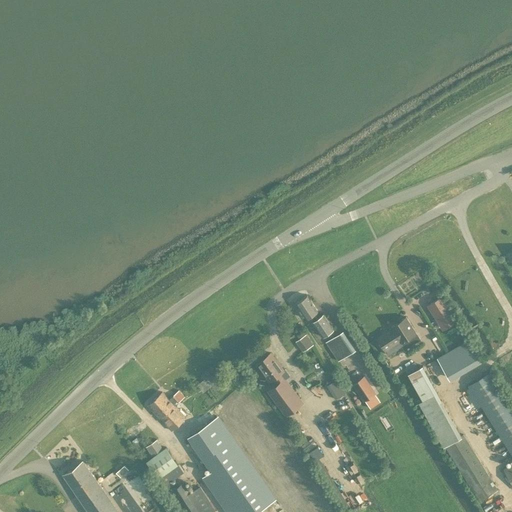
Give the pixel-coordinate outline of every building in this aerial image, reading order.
[(307,318),(318,310),(308,295),(296,303),(307,318)] [(442,296),(428,305),(439,323),(453,314),(442,296)] [(309,316),(322,336),(333,329),(323,314),(317,318),(314,313),(309,316)] [(378,338),(386,350),(388,354),(402,345),(404,348),(420,338),(406,316),(392,325),(394,328),(378,338)] [(340,332),(326,342),(338,360),(352,351),(340,332)] [(306,334),(298,340),(304,349),(313,343),(306,334)] [(447,352),(437,357),(448,377),(459,372),(447,352)] [(285,379),(290,375),(285,369),(283,370),(271,353),(257,363),(270,380),(274,377),(278,383),(269,390),(286,414),(302,403),(285,379)] [(420,404),(445,445),(462,434),(422,365),(408,374),(424,401),(420,404)] [(222,376),(216,368),(197,383),(204,391),(222,376)] [(352,383),(364,401),(365,400),(375,393),(376,393),(366,378),(364,375),(356,380),(352,383)] [(148,404),(160,417),(172,430),(186,418),(175,406),(180,402),(178,400),(183,395),(180,391),(170,400),(162,392),(148,404)] [(226,423),(201,438),(227,476),(221,481),(240,511),(272,511),(279,508),(226,423)] [(463,434),(445,445),(472,487),(489,476),(463,434)] [(158,477),(160,476),(178,463),(166,447),(164,449),(157,439),(147,446),(154,456),(147,461),(158,477)] [(90,511),(119,511),(83,461),(64,475),(90,511)] [(159,478),(160,479),(164,485),(184,471),(179,464),(159,478)] [(120,477),(128,469),(124,465),(116,472),(120,477)] [(200,486),(191,491),(186,482),(171,491),(183,511),(212,511),(215,511),(200,486)]
